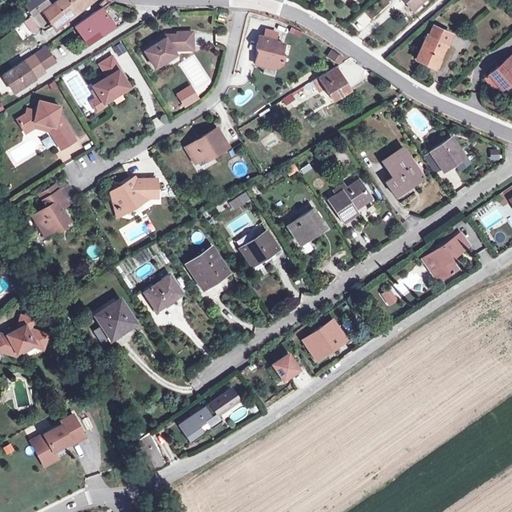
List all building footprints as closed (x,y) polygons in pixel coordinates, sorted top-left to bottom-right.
[(48,2),(46,0),(30,0),(25,4),(32,14),(48,2)] [(46,16),(53,27),(67,16),(86,0),(56,0),(55,1),(42,11),(46,16)] [(102,0),(99,4),(102,8),(112,1),(109,0),(102,0)] [(402,0),(411,9),(421,0),(402,0)] [(114,26),(102,8),(75,26),(87,44),(114,26)] [(53,27),(46,16),(37,23),(44,32),(53,27)] [(426,34),(418,51),(424,54),(421,62),(434,68),(444,44),(446,45),(451,34),(432,26),(427,35),(426,34)] [(276,33),(264,30),(263,37),(274,40),(276,33)] [(178,39),(166,40),(145,53),(155,70),(177,57),(173,52),(174,50),(178,50),(178,52),(193,52),(193,35),(179,36),(177,37),(178,39)] [(263,37),(258,36),(255,49),(258,49),(254,64),(263,66),(264,64),(274,66),(276,67),(281,64),(283,55),(281,54),(283,44),(274,41),(274,40),(263,37)] [(113,47),(118,55),(126,51),(121,43),(113,47)] [(44,47),(32,54),(42,71),(54,63),(44,47)] [(424,54),(418,51),(415,59),(421,62),(424,54)] [(340,58),(330,52),(327,57),(337,63),(340,58)] [(511,53),(508,57),(488,74),(489,75),(500,88),(511,79),(511,53)] [(12,93),(44,73),(42,71),(32,54),(0,75),(0,83),(5,81),(12,93)] [(181,64),(195,87),(208,80),(194,57),(181,64)] [(93,88),(104,106),(130,89),(119,73),(121,71),(113,58),(100,66),(107,79),(93,88)] [(291,100),(293,103),(316,89),(318,91),(324,88),(332,99),(348,89),(334,67),(280,100),(283,105),(291,100)] [(495,92),(500,88),(489,75),(484,78),(495,92)] [(191,87),(178,95),(185,107),(198,100),(191,87)] [(395,96),(389,99),(393,106),(399,102),(395,96)] [(57,122),(58,117),(60,109),(40,103),(37,113),(28,111),(26,116),(17,122),(24,134),(33,128),(35,124),(45,128),(43,133),(51,135),(61,152),(76,142),(68,129),(65,132),(59,122),(57,122)] [(61,118),(58,117),(57,122),(59,122),(65,132),(68,129),(61,118)] [(155,128),(162,126),(159,117),(152,120),(155,128)] [(33,128),(24,134),(26,136),(36,130),(43,133),(45,128),(35,124),(33,128)] [(212,153),(214,157),(228,147),(216,128),(185,148),(195,164),(212,153)] [(271,146),(275,139),(269,134),(264,141),(271,146)] [(451,138),(430,153),(440,168),(441,169),(463,156),(451,138)] [(410,178),(413,183),(422,177),(402,147),(381,161),(391,177),(384,182),(390,191),(410,178)] [(490,150),(490,161),(500,160),(499,149),(490,150)] [(440,168),(430,153),(423,157),(433,173),(440,168)] [(289,176),(297,170),(293,164),(285,170),(289,176)] [(394,196),(413,183),(410,178),(390,191),(394,196)] [(156,179),(137,180),(137,185),(133,187),(130,180),(121,186),(114,185),(111,200),(117,211),(117,212),(121,213),(121,211),(128,213),(137,206),(141,204),(140,198),(157,197),(156,179)] [(338,199),(335,195),(328,200),(342,222),(355,213),(352,209),(369,197),(357,180),(347,187),(349,191),(338,199)] [(38,195),(41,200),(57,190),(54,185),(38,195)] [(63,200),(57,190),(41,200),(45,207),(31,216),(42,234),(50,229),(53,232),(69,221),(61,210),(57,204),(63,200)] [(501,193),(494,198),(500,206),(507,202),(501,193)] [(67,205),(63,200),(57,204),(61,210),(67,205)] [(117,211),(111,200),(118,220),(128,213),(121,211),(121,213),(117,212),(117,211)] [(285,222),(288,226),(287,227),(299,244),(323,227),(312,210),(292,223),(289,220),(285,222)] [(44,238),(53,232),(50,229),(42,234),(44,238)] [(221,232),(225,240),(231,237),(227,229),(221,232)] [(258,256),(260,258),(274,248),(263,233),(240,248),(249,262),(258,256)] [(460,234),(428,254),(431,258),(424,263),(433,276),(441,278),(448,274),(449,274),(452,272),(451,271),(456,268),(452,263),(450,259),(454,255),(468,246),(460,234)] [(216,274),(218,278),(226,272),(210,249),(187,264),(200,285),(216,274)] [(421,258),(424,263),(431,258),(428,254),(421,258)] [(181,293),(169,276),(144,293),(155,310),(181,293)] [(61,305),(58,299),(53,302),(57,308),(61,305)] [(107,335),(116,349),(137,335),(131,325),(134,322),(119,299),(94,316),(107,335)] [(0,350),(10,353),(10,352),(19,355),(24,353),(26,349),(30,347),(35,349),(37,350),(40,349),(42,348),(43,346),(43,344),(44,343),(44,340),(43,338),(42,336),(40,335),(29,331),(32,324),(30,321),(21,318),(16,331),(16,332),(9,334),(7,335),(3,334),(0,335),(0,350)] [(326,343),(331,349),(344,340),(331,320),(302,339),(311,353),(326,343)] [(116,349),(107,335),(99,341),(108,354),(116,349)] [(316,359),(331,349),(326,343),(311,353),(316,359)] [(287,354),(272,364),(283,379),(298,369),(287,354)] [(202,433),(198,427),(205,422),(209,428),(220,420),(216,415),(237,400),(230,389),(178,424),(190,441),(202,433)] [(45,454),(55,449),(70,440),(72,443),(86,434),(74,412),(59,420),(61,423),(36,437),(45,454)] [(148,432),(135,441),(151,470),(164,464),(148,432)] [(45,464),(59,456),(55,449),(45,454),(36,437),(32,439),(45,464)] [(6,455),(14,452),(11,444),(3,448),(6,455)]
